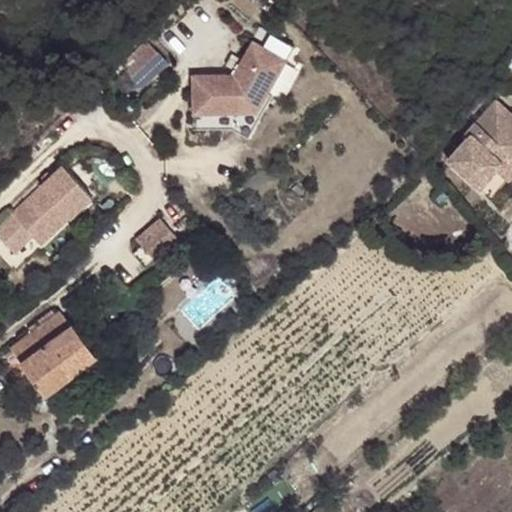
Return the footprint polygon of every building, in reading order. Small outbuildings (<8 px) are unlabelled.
[(237,76),(196,75),(197,114),(243,113),(235,129),(252,139),(275,95),(271,93),(297,47),(263,28),(237,76)] [(171,64),(150,42),(124,65),(145,89),(171,64)] [(495,105),(490,111),(498,117),(507,116),(495,105)] [(478,192),(511,153),(511,119),(507,116),(498,117),(490,111),(466,138),(469,142),(448,166),(478,192)] [(511,153),(478,192),(492,203),(511,179),(511,153)] [(91,187),(63,157),(0,217),(0,229),(14,244),(33,228),(40,236),(91,187)] [(183,240),(164,218),(139,240),(159,262),(183,240)] [(202,245),(191,256),(197,263),(208,252),(202,245)] [(23,365),(48,396),(100,357),(76,325),(75,326),(64,311),(41,328),(37,323),(30,328),(34,333),(14,349),(25,363),(23,365)] [(329,511),(338,505),(330,497),(311,511),(329,511)]
